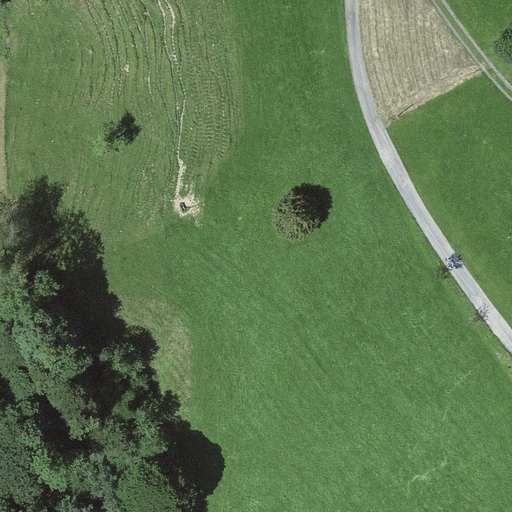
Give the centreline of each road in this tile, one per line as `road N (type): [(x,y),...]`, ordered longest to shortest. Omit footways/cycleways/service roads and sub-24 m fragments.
road 1 (track): [(356,0),(377,125),(439,243),(511,338)]
road 2 (track): [(436,0),(511,94)]
